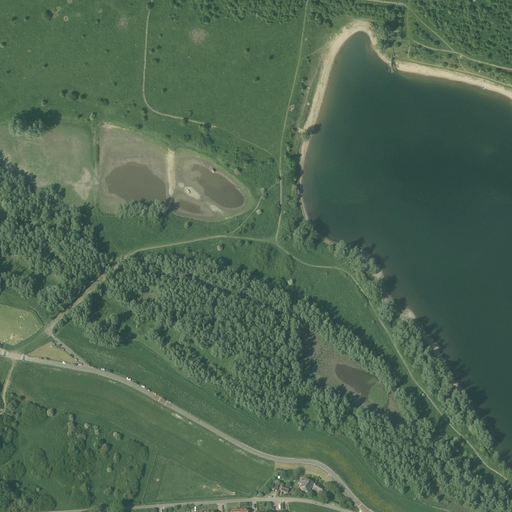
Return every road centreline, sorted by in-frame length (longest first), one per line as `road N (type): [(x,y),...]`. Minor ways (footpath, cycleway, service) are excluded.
road 1 (unclassified): [(367,511),(321,465),(256,452),(121,378),(0,352)]
road 2 (unclassified): [(102,510),(295,499),(347,511)]
